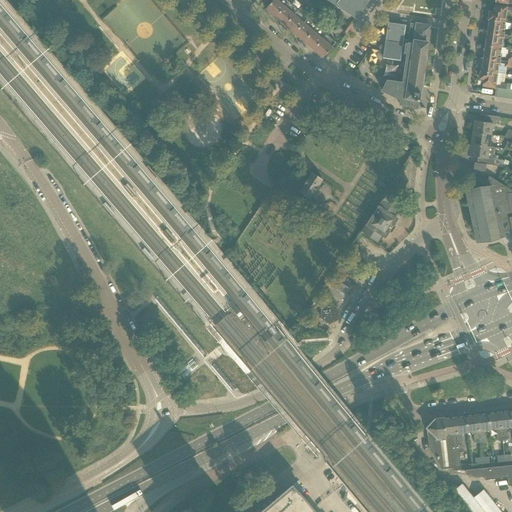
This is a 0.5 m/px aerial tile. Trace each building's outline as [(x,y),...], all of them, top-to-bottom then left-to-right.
[(275,17),(288,2),(285,0),(273,0),(265,9),(271,14),(275,17)] [(316,0),(349,22),(348,24),(343,31),(346,33),(348,31),(356,20),(325,0),(316,0)] [(368,0),(325,0),(356,20),(368,0)] [(284,25),(297,10),(288,2),(275,17),(284,25)] [(491,12),(490,19),(505,21),(507,10),(508,10),(511,11),(511,13),(511,7),(511,8),(506,7),(496,6),(496,12),(491,12)] [(294,33),(306,18),(297,10),(284,25),(294,33)] [(303,42),(317,27),(306,18),(294,33),(294,34),(298,37),(303,42)] [(490,19),(489,26),(490,28),(489,32),(504,34),(511,35),(511,30),(511,31),(510,31),(510,33),(506,32),(505,32),(506,29),(505,29),(504,29),(505,21),(490,19)] [(382,90),(382,91),(400,99),(399,104),(404,105),(416,107),(417,102),(418,102),(421,85),(429,26),(423,25),(416,25),(411,25),(409,40),(403,39),(405,25),(388,22),(383,57),(399,60),(402,45),(405,46),(404,53),(407,53),(402,83),(396,82),(387,81),(386,82),(383,89),(382,90)] [(313,49),(325,34),(317,27),(303,42),(308,46),(313,49)] [(487,39),(486,45),(502,48),(503,41),(504,41),(504,38),(509,39),(509,41),(511,41),(511,35),(504,34),(489,32),(488,38),(487,39)] [(332,47),(336,43),(325,34),(313,49),(317,53),(323,58),(332,47)] [(486,45),(485,52),(486,54),(485,58),(511,62),(511,60),(511,57),(507,56),(507,58),(503,58),(502,58),(502,55),(501,54),(502,48),(486,45)] [(483,64),(482,72),(498,75),(499,67),(500,67),(501,64),(506,65),(505,67),(507,67),(511,68),(511,62),(485,58),(485,59),(484,63),(483,64)] [(482,72),(481,79),(486,80),(485,87),(496,88),(507,90),(507,84),(505,84),(501,83),(501,86),(496,85),(498,75),(482,72)] [(498,75),(496,85),(501,86),(501,83),(505,84),(506,76),(498,75)] [(496,88),(495,96),(511,98),(511,84),(508,84),(507,84),(507,90),(496,88)] [(157,108),(159,107),(161,106),(161,103),(161,101),(161,99),(159,98),(157,96),(155,96),(153,96),(151,97),(150,99),(149,101),(149,103),(149,105),(150,106),(151,108),(153,109),(155,109),(157,108)] [(269,109),(262,119),(266,122),(273,112),(269,109)] [(473,132),(473,133),(490,135),(492,123),(493,124),(498,124),(499,117),(481,115),(480,115),(479,121),(474,121),(475,122),(474,133),(473,132)] [(471,144),(489,147),(490,147),(488,147),(490,135),(473,133),(472,144),(471,144)] [(469,156),(477,158),(477,163),(486,165),(500,167),(501,167),(502,165),(504,161),(498,160),(498,156),(494,155),(495,148),(490,147),(489,147),(471,144),(471,145),(472,145),(470,156),(469,156)] [(486,165),(477,163),(474,163),(473,171),(485,173),(486,165)] [(145,168),(154,179),(157,177),(158,176),(148,165),(148,166),(145,168)] [(298,192),(309,199),(311,196),(315,199),(318,195),(314,192),(323,180),(312,172),(298,192)] [(468,192),(466,192),(471,212),(477,240),(489,239),(502,235),(501,231),(506,230),(511,229),(511,234),(511,235),(511,190),(489,176),(487,178),(473,176),(469,176),(467,187),(469,187),(468,192)] [(125,185),(123,187),(132,198),(134,196),(136,194),(127,184),(125,185)] [(114,213),(105,202),(102,205),(111,216),(111,215),(114,213)] [(376,245),(396,219),(379,206),(358,231),(376,245)] [(184,214),(193,225),(196,222),(197,222),(187,211),(187,212),(184,214)] [(162,233),(171,243),(173,242),(175,240),(166,229),(164,231),(162,233)] [(153,259),(144,248),(141,250),(141,251),(150,261),(151,261),(153,259)] [(245,316),(232,300),(230,302),(227,304),(230,308),(240,320),(243,318),(245,316)] [(321,317),(329,323),(337,319),(338,309),(330,304),(321,308),(321,317)] [(462,447),(461,432),(494,430),(497,440),(502,440),(503,454),(497,456),(497,465),(511,464),(511,412),(466,416),(447,417),(423,425),(426,435),(426,436),(436,464),(435,458),(439,468),(460,467),(458,448),(462,447)] [(490,457),(475,458),(475,465),(490,464),(490,457)] [(511,464),(466,469),(467,477),(484,475),(484,479),(506,477),(507,485),(511,484),(511,464)] [(501,511),(483,488),(472,497),(461,483),(453,489),(470,511),(501,511)] [(313,511),(312,510),(297,492),(296,492),(292,486),(291,486),(281,495),(279,494),(280,495),(276,499),(275,497),(276,499),(260,511),(313,511)]
